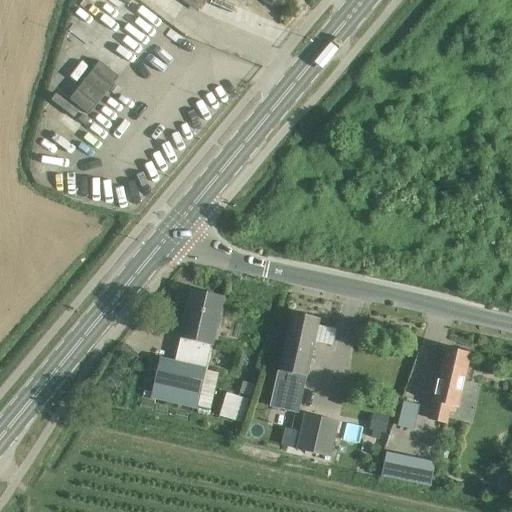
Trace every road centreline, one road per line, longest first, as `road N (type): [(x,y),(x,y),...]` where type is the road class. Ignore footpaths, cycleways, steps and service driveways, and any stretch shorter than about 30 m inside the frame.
road 1 (unclassified): [(511,325),(227,267),(189,235)]
road 2 (secondary): [(173,226),(363,0)]
road 3 (secondary): [(0,437),(173,226)]
